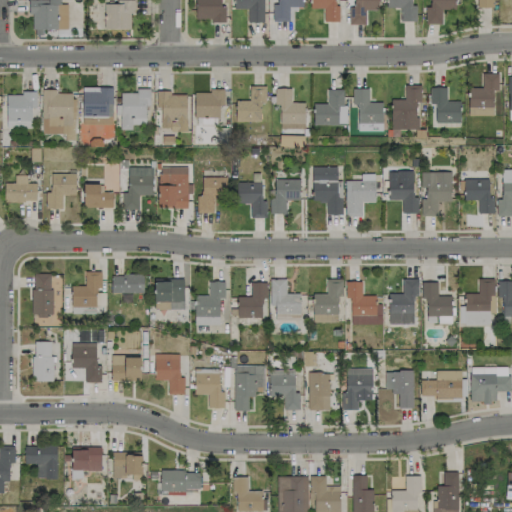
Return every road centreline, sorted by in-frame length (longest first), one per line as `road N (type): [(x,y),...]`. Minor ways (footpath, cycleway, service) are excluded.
road 1 (residential): [(511,426),(388,445),(234,445),(192,440),(121,413),(0,413)]
road 2 (residential): [(0,58),(411,56),(511,43)]
road 3 (residential): [(4,244),(511,248)]
road 4 (residential): [(5,413),(4,244)]
